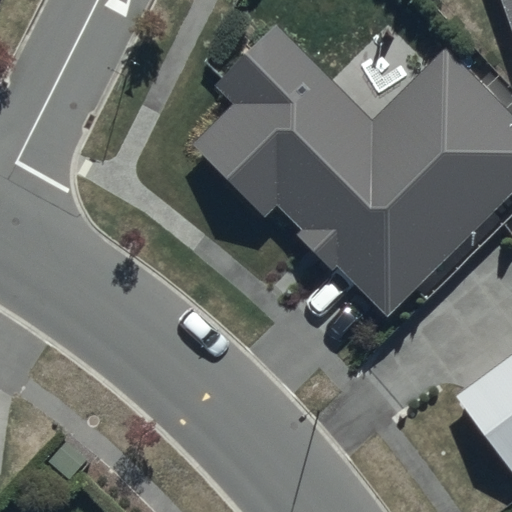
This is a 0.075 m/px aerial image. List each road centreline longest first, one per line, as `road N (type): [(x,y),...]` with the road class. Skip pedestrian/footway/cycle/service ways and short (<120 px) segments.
road 1 (tertiary): [(318,511),(199,385),(104,307),(0,240)]
road 2 (residential): [(0,191),(102,0)]
